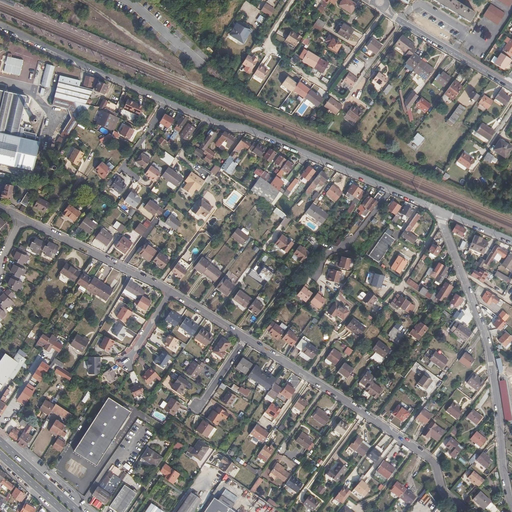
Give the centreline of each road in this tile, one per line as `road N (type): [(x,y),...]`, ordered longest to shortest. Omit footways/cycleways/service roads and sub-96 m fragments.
road 1 (residential): [(0,26),(441,214)]
road 2 (residential): [(441,214),(482,329),(511,506)]
road 3 (residential): [(469,511),(439,490),(433,460),(244,337)]
road 4 (residential): [(170,292),(20,216)]
road 5 (residential): [(379,1),(507,85)]
